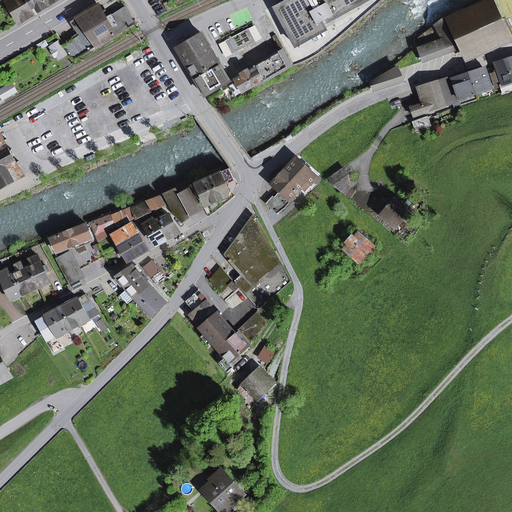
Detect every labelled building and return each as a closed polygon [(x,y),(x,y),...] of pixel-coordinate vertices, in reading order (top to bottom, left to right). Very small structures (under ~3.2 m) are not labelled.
[(15,15),(21,24),(37,14),(28,0),(10,0),(7,2),(10,6),(15,15)] [(28,0),(37,14),(51,5),(48,0),(28,0)] [(319,19),(326,15),(329,21),(366,0),(290,0),(279,6),(281,9),(279,10),(298,45),(325,30),(325,29),(319,19)] [(319,19),(325,29),(373,2),(371,0),(366,0),(329,21),(326,15),(319,19)] [(511,0),(489,0),(490,1),(508,40),(511,37),(511,32),(505,18),(511,15),(511,0)] [(462,48),(467,58),(508,40),(490,1),(465,13),(462,6),(452,11),(435,25),(443,39),(444,42),(457,36),(462,48)] [(10,17),(15,15),(10,6),(5,9),(10,17)] [(125,7),(107,19),(99,7),(73,24),(80,35),(90,51),(135,23),(125,7)] [(256,41),(262,38),(255,26),(249,29),(256,41)] [(249,29),(225,42),(231,54),(256,41),(249,29)] [(202,34),(178,49),(188,66),(213,52),(202,34)] [(64,45),(74,61),(90,51),(80,35),(64,45)] [(273,37),(281,52),(284,50),(276,35),(273,37)] [(443,39),(419,48),(424,61),(462,48),(457,36),(444,42),(443,39)] [(51,47),(59,59),(67,54),(59,42),(51,47)] [(226,57),(231,54),(225,42),(219,45),(226,57)] [(263,81),(264,83),(291,67),(284,50),(281,52),(266,61),(255,68),(256,69),(250,72),(248,69),(242,73),(240,74),(242,76),(236,80),(237,82),(230,86),(236,96),(263,81)] [(213,52),(188,66),(195,78),(220,63),(213,52)] [(495,94),(511,89),(511,59),(497,64),(498,67),(487,71),(488,73),(493,88),(495,94)] [(195,78),(206,96),(231,82),(220,63),(195,78)] [(396,67),(372,82),(374,89),(403,81),(396,67)] [(469,75),(475,94),(493,88),(488,73),(480,76),(479,71),(469,75)] [(453,80),(458,99),(475,94),(469,75),(453,80)] [(452,103),(459,100),(458,99),(453,80),(452,79),(422,88),(425,98),(426,103),(423,104),(412,108),(415,116),(428,111),(428,113),(432,112),(432,109),(452,103)] [(12,83),(0,90),(0,94),(3,100),(17,92),(12,83)] [(452,103),(455,109),(461,107),(459,100),(452,103)] [(431,127),(427,117),(413,122),(416,132),(431,127)] [(0,189),(24,176),(1,135),(0,135),(0,189)] [(305,190),(317,177),(296,158),(272,185),(281,192),(274,199),(273,198),(267,204),(278,213),(302,188),(305,190)] [(235,181),(229,169),(208,179),(218,201),(228,196),(230,191),(226,185),(235,181)] [(343,179),(349,175),(343,169),(330,179),(335,185),(345,193),(350,187),(347,185),(343,179)] [(200,191),(207,206),(218,201),(208,179),(192,186),(196,193),(200,191)] [(176,214),(182,221),(203,209),(191,188),(180,194),(177,189),(165,194),(176,214)] [(160,210),(167,206),(161,196),(148,201),(152,211),(158,208),(160,210)] [(144,215),(152,211),(148,201),(139,204),(144,215)] [(395,201),(382,215),(395,226),(410,210),(403,204),(401,207),(395,201)] [(136,218),(136,219),(144,215),(139,204),(132,207),(136,217),(136,218)] [(136,218),(136,217),(132,207),(125,210),(130,220),(136,218)] [(119,212),(123,223),(130,220),(125,210),(119,212)] [(110,216),(114,226),(123,223),(119,212),(110,216)] [(161,215),(162,217),(158,219),(169,239),(180,233),(170,215),(168,214),(166,215),(165,213),(161,215)] [(225,255),(228,259),(256,219),(254,214),(225,255)] [(110,234),(108,229),(114,226),(110,216),(91,223),(99,240),(108,235),(110,234)] [(151,235),(158,246),(169,239),(158,219),(155,221),(153,218),(146,222),(148,225),(146,226),(149,231),(147,233),(149,236),(151,235)] [(258,310),(292,282),(257,218),(256,219),(228,259),(227,260),(242,278),(235,283),(258,310)] [(51,239),(58,252),(76,245),(91,239),(93,238),(87,224),(51,239)] [(133,224),(113,235),(119,246),(139,235),(133,224)] [(370,251),(372,254),(376,250),(373,247),(374,246),(359,233),(354,238),(349,244),(344,249),(359,263),(370,251)] [(119,246),(128,262),(148,250),(139,235),(119,246)] [(76,245),(77,249),(93,242),(91,239),(76,245)] [(57,259),(70,284),(80,279),(67,254),(57,259)] [(28,259),(32,266),(28,267),(38,288),(51,283),(46,273),(49,272),(46,266),(43,267),(37,255),(28,259)] [(144,268),(158,285),(166,279),(152,261),(144,268)] [(14,274),(24,295),(38,288),(28,267),(25,269),(22,262),(15,265),(18,272),(14,274)] [(134,266),(117,277),(127,289),(142,276),(134,266)] [(8,292),(12,301),(24,295),(14,274),(11,275),(8,269),(0,272),(0,274),(4,284),(1,286),(5,294),(8,292)] [(222,269),(211,281),(221,293),(232,281),(222,269)] [(128,304),(135,298),(136,299),(150,285),(142,276),(127,289),(120,295),(128,304)] [(152,316),(166,303),(150,285),(136,299),(152,316)] [(251,345),(267,324),(259,314),(236,335),(200,291),(193,297),(201,306),(194,312),(190,316),(205,334),(213,342),(226,359),(228,361),(222,366),(227,372),(242,358),(239,355),(251,345)] [(68,304),(79,325),(90,319),(86,312),(83,306),(91,301),(86,294),(78,298),(68,304)] [(194,312),(201,306),(193,297),(186,302),(194,312)] [(91,301),(83,306),(86,312),(95,308),(91,301)] [(58,310),(69,331),(79,325),(68,304),(58,310)] [(86,312),(90,319),(99,315),(95,308),(86,312)] [(46,316),(58,337),(69,331),(58,310),(46,316)] [(102,320),(97,323),(103,331),(107,328),(102,320)] [(208,346),(213,342),(205,334),(201,337),(208,346)] [(260,355),(269,361),(274,352),(266,347),(260,355)] [(262,368),(243,386),(258,401),(276,384),(262,368)] [(213,483),(205,490),(208,494),(207,496),(211,500),(214,500),(224,511),(231,511),(246,499),(220,471),(219,472),(213,466),(205,473),(213,483)]
